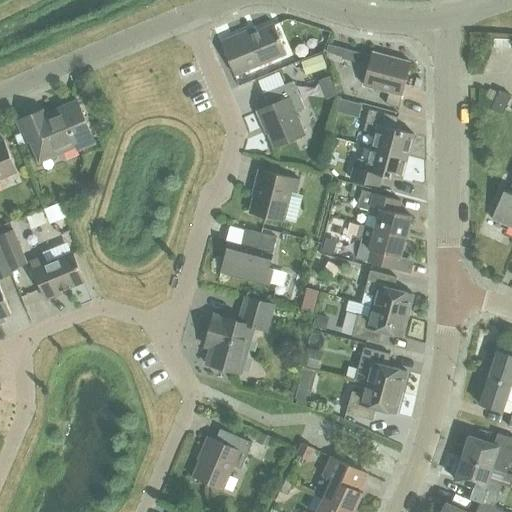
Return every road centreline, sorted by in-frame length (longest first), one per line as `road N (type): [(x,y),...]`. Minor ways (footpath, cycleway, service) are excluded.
road 1 (residential): [(172,327),(242,131),(190,15)]
road 2 (residential): [(451,287),(447,16)]
road 3 (residential): [(399,511),(438,404),(451,287)]
road 4 (residential): [(0,97),(190,15)]
road 5 (residential): [(148,511),(195,395),(166,345),(172,327)]
road 6 (residential): [(15,343),(102,307),(172,327)]
road 7 (residential): [(302,0),(381,20),(447,16)]
road 8 (residential): [(0,474),(26,412),(15,343)]
